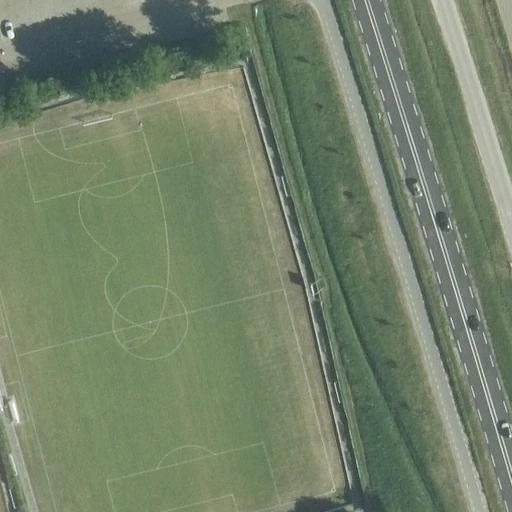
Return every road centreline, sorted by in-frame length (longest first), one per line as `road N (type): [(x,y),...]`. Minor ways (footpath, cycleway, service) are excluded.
road 1 (unclassified): [(475,511),(316,0)]
road 2 (primary): [(364,0),(511,478)]
road 3 (unclassified): [(440,0),(511,228)]
